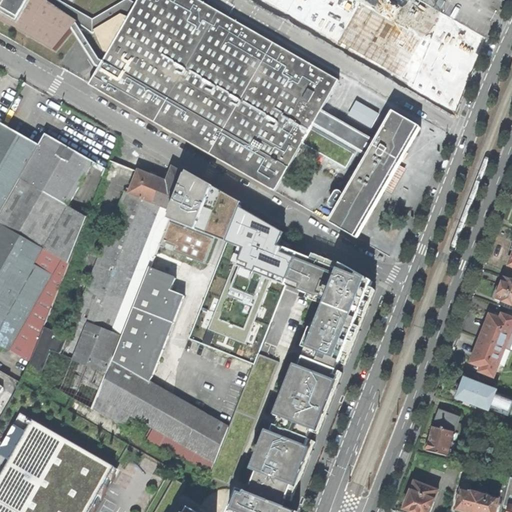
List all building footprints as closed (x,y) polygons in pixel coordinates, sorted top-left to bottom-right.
[(0,0),(0,20),(55,53),(78,24),(47,3),(41,0),(0,0)] [(329,223),(355,238),(391,174),(417,127),(392,113),(375,143),(320,111),(337,80),(198,0),(138,0),(136,5),(145,11),(139,21),(129,17),(120,13),(92,30),(102,53),(107,55),(127,64),(122,73),(103,63),(90,86),(214,157),(274,192),(312,125),(367,156),(329,223)] [(136,5),(129,17),(139,21),(145,11),(136,5)] [(107,55),(103,63),(122,73),(127,64),(107,55)] [(24,138),(0,124),(0,347),(29,360),(43,326),(68,264),(0,225),(0,213),(38,146),(24,138)] [(44,136),(38,146),(0,213),(0,225),(68,264),(86,218),(67,207),(92,163),(58,144),(44,136)] [(126,158),(141,159),(142,143),(124,143),(124,149),(126,149),(126,158)] [(94,410),(99,397),(184,181),(186,174),(172,166),(166,180),(156,177),(137,170),(131,187),(127,185),(75,317),(65,313),(57,332),(43,326),(29,360),(24,371),(94,410)] [(99,397),(215,463),(229,426),(150,381),(184,294),(170,289),(190,241),(177,235),(191,199),(196,185),(184,181),(99,397)] [(234,222),(250,228),(255,214),(241,206),(234,222)] [(275,277),(285,281),(296,252),(287,248),(280,245),(264,238),(260,249),(254,246),(245,270),(262,277),(266,268),(269,271),(269,272),(271,273),(276,275),(275,277)] [(310,255),(309,256),(296,251),(296,252),(285,281),(282,287),(323,303),(276,424),(274,423),(248,490),(237,486),(226,511),(298,511),(299,510),(287,506),(288,503),(293,505),(319,441),(314,439),(315,436),(320,438),(346,372),(341,370),(342,367),(347,369),(377,293),(310,255)] [(511,280),(504,278),(501,287),(497,289),(496,293),(494,297),(496,301),(505,304),(505,305),(511,307),(511,306),(511,280)] [(511,330),(511,318),(502,315),(500,319),(489,315),(485,327),(480,339),(505,349),(511,333),(511,330)] [(223,325),(232,329),(235,323),(226,319),(223,325)] [(499,364),(505,349),(480,339),(476,349),(471,363),(481,367),(479,372),(494,377),(499,364)] [(504,366),(510,351),(505,349),(499,364),(504,366)] [(210,477),(231,488),(233,481),(235,482),(279,372),(253,362),(229,426),(215,463),(210,477)] [(497,391),(465,379),(462,387),(459,385),(457,389),(456,391),(460,392),(457,399),(489,411),(497,391)] [(459,419),(440,411),(433,427),(455,433),(461,434),(464,426),(457,424),(459,419)] [(86,511),(102,486),(114,465),(20,412),(0,446),(0,511),(86,511)] [(452,444),(455,433),(433,427),(430,437),(428,444),(426,443),(424,451),(449,457),(451,448),(454,449),(454,445),(452,444)] [(173,475),(152,511),(173,511),(190,485),(173,475)] [(511,503),(511,478),(510,478),(503,505),(505,506),(509,507),(510,504),(511,503)] [(430,511),(438,491),(414,482),(404,510),(410,511),(430,511)] [(472,492),(461,490),(456,510),(462,511),(475,511),(480,493),(473,491),(472,492)] [(488,495),(480,493),(475,511),(495,511),(499,499),(489,496),(488,495)]
